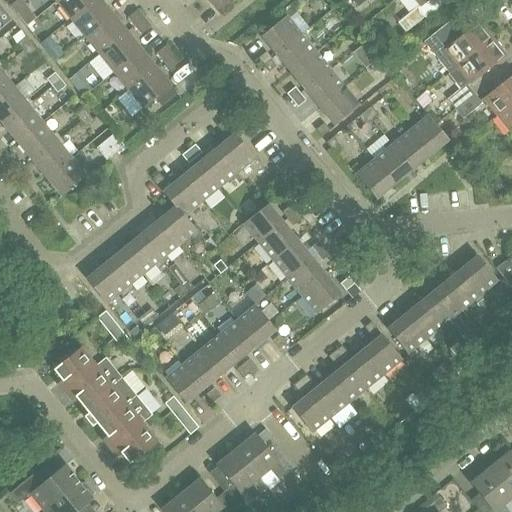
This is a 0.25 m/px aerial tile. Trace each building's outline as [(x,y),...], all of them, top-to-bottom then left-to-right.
[(27,7),(21,0),(18,0),(11,6),(17,14),(27,7)] [(94,0),(58,0),(56,2),(71,19),(94,0)] [(113,14),(101,0),(94,0),(71,19),(85,37),(113,14)] [(231,0),(207,0),(217,11),(231,0)] [(398,0),(410,13),(417,7),(420,5),(422,7),(429,0),(398,0)] [(0,7),(0,6),(0,21),(4,26),(12,20),(0,7)] [(398,23),(406,33),(425,17),(417,7),(410,13),(398,23)] [(128,18),(135,26),(144,19),(138,10),(128,18)] [(99,55),(127,32),(113,14),(85,37),(99,55)] [(277,55),(301,35),(286,17),(262,36),(277,55)] [(151,27),(144,19),(135,26),(142,34),(151,27)] [(493,39),(479,22),(464,35),(456,25),(437,40),(440,44),(431,51),(443,65),(451,59),(457,67),(493,39)] [(127,32),(99,55),(114,73),(142,50),(127,32)] [(316,53),(301,35),(277,55),(291,73),(316,53)] [(18,44),(23,51),(32,44),(26,37),(18,44)] [(460,90),(447,100),(455,109),(474,94),(468,86),(506,55),(493,39),(457,67),(450,73),(456,81),(454,82),(460,90)] [(32,44),(23,51),(29,58),(37,51),(32,44)] [(157,53),(164,61),(173,54),(166,46),(157,53)] [(156,68),(142,50),(114,73),(128,90),(156,68)] [(264,66),(272,59),(267,52),(258,59),(264,66)] [(291,73),(306,90),(330,70),(316,53),(291,73)] [(180,62),(173,54),(164,61),(170,70),(180,62)] [(277,65),(272,59),(264,66),(269,72),(277,65)] [(378,60),(366,69),(379,85),(391,75),(378,60)] [(398,60),(388,68),(395,78),(397,77),(406,69),(398,60)] [(8,73),(3,67),(0,69),(0,99),(14,88),(4,76),(8,73)] [(143,109),(155,98),(171,86),(156,68),(128,90),(143,109)] [(344,88),(330,70),(306,90),(320,108),(344,88)] [(47,80),(52,86),(60,80),(55,73),(47,80)] [(511,103),(511,76),(483,99),(497,116),(511,103)] [(403,85),(397,77),(395,78),(390,82),(397,91),(403,85)] [(66,86),(60,80),(52,86),(58,93),(66,86)] [(292,101),(301,94),(295,87),(287,94),(292,101)] [(0,99),(0,120),(4,125),(32,102),(28,97),(24,100),(14,88),(0,99)] [(320,108),(335,126),(359,107),(344,88),(320,108)] [(306,101),(301,94),(292,101),(298,108),(306,101)] [(474,94),(455,109),(463,119),(482,104),(474,94)] [(32,102),(4,125),(18,143),(42,123),(33,111),(37,108),(32,102)] [(511,103),(497,116),(510,133),(511,131),(511,103)] [(372,107),(365,112),(372,120),(379,115),(372,107)] [(81,122),(89,115),(84,108),(75,115),(81,122)] [(365,112),(358,117),(365,126),(372,120),(365,112)] [(422,121),(410,131),(430,156),(448,141),(425,112),(419,118),(422,121)] [(89,115),(81,122),(86,128),(95,122),(89,115)] [(232,129),(225,121),(218,126),(225,135),(232,129)] [(18,143),(32,161),(61,138),(56,132),(52,135),(42,123),(18,143)] [(322,137),(330,130),(325,123),(316,130),(322,137)] [(395,137),(389,142),(412,170),(430,156),(410,131),(398,141),(395,137)] [(124,146),(114,134),(96,148),(106,161),(124,146)] [(217,149),(237,173),(255,158),(235,134),(217,149)] [(32,161),(47,179),(71,159),(61,147),(65,143),(61,138),(32,161)] [(340,146),(333,138),(326,143),(333,152),(340,146)] [(387,150),(375,160),(394,184),(412,170),(389,142),(384,146),(387,150)] [(195,145),(189,150),(195,159),(202,153),(195,145)] [(219,188),(237,173),(217,149),(199,163),(219,188)] [(189,164),(195,159),(189,150),(182,156),(189,164)] [(62,197),(90,174),(85,168),(81,171),(71,159),(47,179),(62,197)] [(394,184),(375,160),(363,169),(360,166),(353,171),(376,199),(394,184)] [(201,202),(219,188),(199,163),(181,178),(201,202)] [(159,188),(166,182),(159,174),(152,180),(159,188)] [(184,217),(185,216),(201,202),(181,178),(163,193),(175,208),(184,217)] [(244,224),(259,243),(283,223),(268,205),(244,224)] [(282,212),(288,219),(296,212),(291,205),(282,212)] [(175,208),(158,221),(178,246),(191,236),(194,240),(200,235),(185,216),(184,217),(175,208)] [(301,219),(296,212),(288,219),(293,226),(301,219)] [(166,256),(178,246),(158,221),(140,236),(163,264),(169,260),(166,256)] [(273,260),(297,241),(283,223),(259,243),(273,260)] [(158,269),(163,264),(140,236),(123,250),(143,275),(155,265),(158,269)] [(312,258),(297,241),(273,260),(287,278),(312,258)] [(311,248),(316,254),(325,248),(319,241),(311,248)] [(330,254),(325,248),(316,254),(322,261),(330,254)] [(105,265),(128,293),(134,288),(131,285),(143,275),(123,250),(105,265)] [(478,256),(459,271),(482,300),(488,295),(485,291),(498,281),(478,256)] [(326,276),(312,258),(287,278),(302,296),(326,276)] [(214,266),(221,275),(228,269),(221,261),(214,266)] [(511,261),(505,263),(496,269),(511,288),(511,261)] [(122,298),(128,293),(105,265),(86,280),(106,304),(119,294),(122,298)] [(477,304),(482,300),(459,271),(442,286),(461,310),(474,300),(477,304)] [(326,276),(302,296),(316,314),(341,295),(326,276)] [(346,291),(354,284),(349,277),(340,284),(346,291)] [(181,285),(188,294),(194,288),(188,280),(181,285)] [(188,294),(181,285),(174,291),(181,299),(188,294)] [(442,286),(424,300),(447,328),(453,324),(449,320),(461,310),(442,286)] [(424,300),(406,314),(426,339),(438,329),(441,333),(447,328),(424,300)] [(204,301),(199,305),(206,314),(211,310),(204,301)] [(237,321),(257,345),(275,330),(256,306),(237,321)] [(152,309),(145,314),(152,323),(159,317),(152,309)] [(131,343),(106,311),(97,318),(122,350),(131,343)] [(145,328),(152,323),(145,314),(138,319),(145,328)] [(426,339),(406,314),(388,329),(411,358),(417,353),(414,349),(426,339)] [(511,322),(506,315),(499,321),(506,329),(511,324),(511,322)] [(219,335),(239,360),(257,345),(237,321),(219,335)] [(499,335),(506,329),(499,321),(492,326),(499,335)] [(378,330),(371,322),(365,328),(371,336),(378,330)] [(219,335),(202,350),(221,374),(239,360),(219,335)] [(279,349),(286,344),(279,335),(272,341),(279,349)] [(364,350),(384,375),(402,360),(382,335),(364,350)] [(471,344),(464,349),(471,358),(477,352),(471,344)] [(342,346),(335,351),(342,360),(349,354),(342,346)] [(96,367),(94,364),(81,348),(53,370),(62,381),(58,384),(65,393),(96,367)] [(464,363),(471,358),(464,349),(457,355),(464,363)] [(184,364),(204,389),(221,374),(202,350),(184,364)] [(366,389),(384,375),(364,350),(346,365),(366,389)] [(335,365),(342,360),(335,351),(328,357),(335,365)] [(106,359),(96,367),(65,393),(72,401),(76,398),(84,409),(121,378),(106,359)] [(250,359),(243,365),(250,373),(257,367),(250,359)] [(185,404),(204,389),(184,364),(165,379),(185,404)] [(243,378),(250,373),(243,365),(236,370),(243,378)] [(366,389),(346,365),(328,379),(348,403),(366,389)] [(434,373),(428,379),(434,387),(441,381),(434,373)] [(300,380),(307,389),(313,383),(307,375),(300,380)] [(96,424),(99,427),(136,396),(121,378),(84,409),(88,414),(84,417),(92,427),(96,424)] [(330,418),(348,403),(328,379),(311,393),(330,418)] [(300,394),(307,389),(300,380),(293,386),(300,394)] [(214,388),(208,393),(214,402),(221,396),(214,388)] [(214,402),(208,393),(201,399),(208,407),(214,402)] [(330,418),(311,393),(292,408),(312,433),(330,418)] [(110,449),(142,423),(151,415),(136,396),(99,427),(107,437),(103,440),(110,449)] [(190,435),(199,428),(173,397),(165,404),(190,435)] [(142,423),(110,449),(117,457),(121,454),(129,465),(157,442),(142,423)] [(379,428),(372,433),(377,439),(384,434),(379,428)] [(296,466),(280,447),(271,454),(255,435),(236,450),(259,478),(270,469),(279,480),(296,466)] [(378,442),(377,440),(374,436),(366,442),(369,446),(371,448),(378,442)] [(268,488),(259,478),(236,450),(218,465),(234,485),(225,492),(240,511),(247,511),(252,508),(253,507),(249,503),(268,488)] [(511,453),(511,452),(491,468),(511,493),(511,453)] [(351,473),(345,466),(339,458),(328,466),(341,482),(351,473)] [(46,481),(38,471),(10,494),(19,504),(30,494),(44,511),(79,482),(65,465),(46,481)] [(508,511),(504,506),(511,499),(511,493),(491,468),(472,484),(492,510),(489,511),(508,511)] [(239,511),(240,511),(225,492),(216,499),(200,480),(181,495),(194,511),(216,511),(222,508),(225,511),(239,511)] [(81,484),(79,482),(44,511),(77,511),(93,499),(91,497),(92,492),(85,484),(81,484)] [(194,511),(181,495),(162,510),(163,511),(194,511)] [(442,511),(449,507),(441,497),(421,511),(442,511)]
